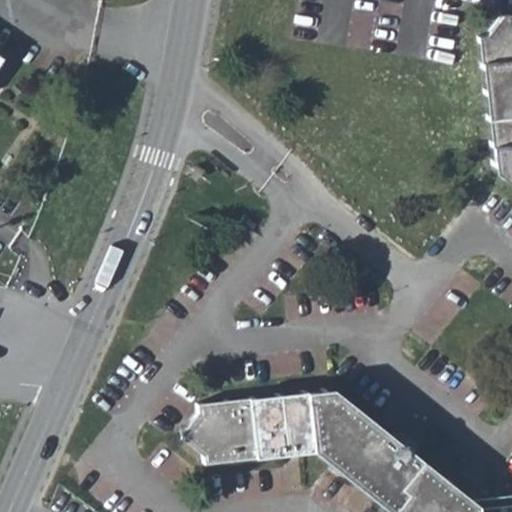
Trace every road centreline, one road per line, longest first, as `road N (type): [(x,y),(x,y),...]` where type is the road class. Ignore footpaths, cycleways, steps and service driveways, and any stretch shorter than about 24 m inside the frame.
road 1 (secondary): [(190,0),(157,161),(10,511)]
road 2 (unknown): [(334,511),(299,493),(268,493),(211,511)]
